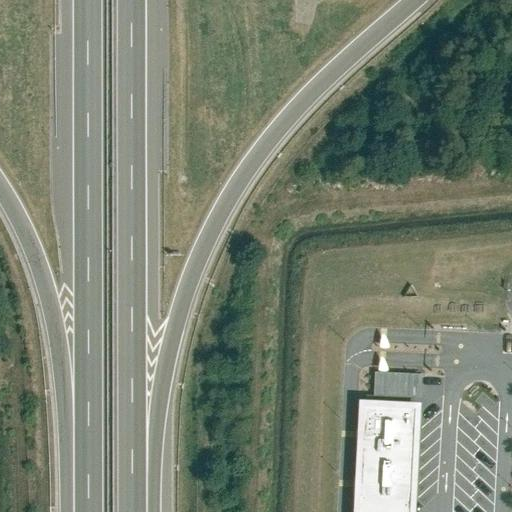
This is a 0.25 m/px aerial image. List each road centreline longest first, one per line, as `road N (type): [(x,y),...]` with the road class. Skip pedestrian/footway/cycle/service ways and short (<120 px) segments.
road 1 (motorway): [(130,451),(196,262),(256,153),(410,0)]
road 2 (motorway): [(130,451),(130,0)]
road 3 (motorway): [(88,0),(87,398)]
road 4 (motorway): [(0,190),(44,277),(87,398)]
